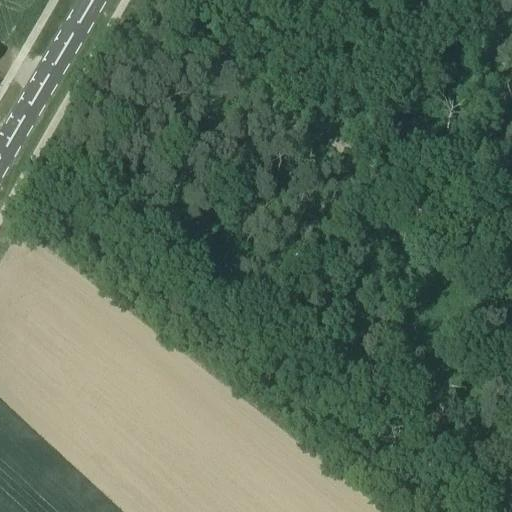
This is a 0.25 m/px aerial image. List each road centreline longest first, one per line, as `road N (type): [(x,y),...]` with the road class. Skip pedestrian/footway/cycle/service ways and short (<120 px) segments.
road 1 (track): [(153,0),(511,277)]
road 2 (primary): [(0,158),(92,0)]
